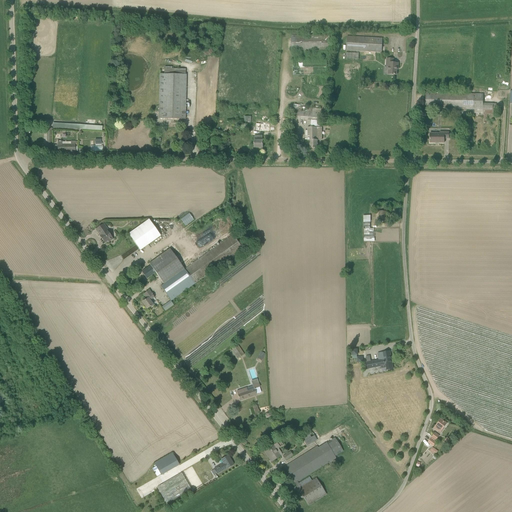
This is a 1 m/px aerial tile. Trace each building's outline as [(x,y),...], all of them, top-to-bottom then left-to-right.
[(332,51),(331,35),(292,36),(292,51),(332,51)] [(346,50),(382,52),(382,39),(347,37),(346,50)] [(393,63),(394,59),(387,59),(386,67),(389,67),(388,75),(396,75),(397,68),(398,68),(398,63),(393,63)] [(186,74),(164,74),(160,74),(159,119),(185,119),(186,74)] [(483,110),(484,91),(469,90),(469,94),(426,92),(425,108),(473,110),(483,110)] [(298,107),(298,120),(320,121),(321,109),(298,107)] [(290,110),(288,132),(296,132),(298,111),(290,110)] [(256,121),(256,124),(256,131),(269,132),(270,122),(256,121)] [(310,140),(310,148),(317,149),(318,140),(317,140),(317,135),(322,135),(322,128),(308,127),(308,136),(305,136),(305,140),(310,140)] [(430,134),(430,143),(444,143),(444,139),(449,139),(449,132),(440,132),(440,134),(430,134)] [(254,136),(254,148),(263,148),(263,140),(262,140),(262,136),(254,136)] [(71,142),(62,142),(62,141),(58,141),(57,152),(75,152),(75,141),(71,141),(71,142)] [(140,251),(161,236),(164,240),(168,237),(170,240),(180,237),(178,230),(198,216),(180,191),(146,215),(149,219),(128,234),(140,251)] [(378,221),(386,222),(387,212),(379,211),(378,221)] [(370,215),(364,215),(364,241),(375,241),(375,228),(371,228),(370,215)] [(104,224),(96,229),(100,236),(105,243),(108,241),(109,242),(112,239),(112,238),(107,231),(106,231),(104,229),(106,227),(104,224)] [(170,249),(153,261),(149,264),(151,266),(155,272),(164,284),(160,287),(171,301),(243,249),(233,235),(185,269),(170,249)] [(155,272),(151,266),(143,272),(147,278),(155,272)] [(144,300),(144,301),(142,302),(147,309),(153,305),(150,301),(154,297),(152,294),(152,293),(152,294),(149,290),(144,294),(146,297),(147,296),(148,298),(145,300),(144,300)] [(393,369),(390,351),(389,350),(378,352),(379,359),(371,361),(370,355),(366,356),(367,361),(368,368),(384,365),(385,370),(393,369)] [(261,351),(257,358),(262,360),(265,354),(261,351)] [(237,391),(240,400),(257,395),(256,394),(262,392),(260,387),(259,383),(253,385),(254,389),(248,391),(247,388),(237,391)] [(441,432),(447,424),(441,419),(436,426),(440,429),(438,431),(441,432)] [(301,437),(307,446),(332,431),(326,422),(323,424),(323,425),(315,430),(314,429),(301,437)] [(327,443),(318,448),(317,446),(284,467),(308,505),(327,494),(316,477),(301,487),(298,482),(327,463),(328,463),(336,458),(335,456),(343,451),(335,438),(327,443)] [(437,442),(431,438),(428,442),(434,446),(437,442)] [(276,449),(274,445),(265,451),(267,455),(268,455),(272,461),(282,455),(278,448),(276,449)] [(283,456),(286,460),(293,455),(290,452),(283,456)] [(179,464),(173,453),(154,464),(161,475),(179,464)] [(234,465),(228,455),(221,460),(223,463),(214,469),(217,474),(226,468),(227,469),(234,465)] [(157,486),(166,503),(191,490),(183,473),(157,486)]
